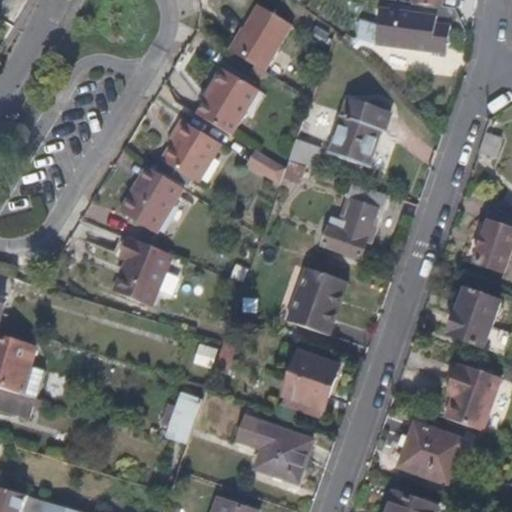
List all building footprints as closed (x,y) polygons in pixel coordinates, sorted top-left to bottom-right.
[(0,16),(13,25),(28,0),(4,0),(0,8),(0,16)] [(289,49),(303,27),(284,15),(268,5),(259,20),(248,36),(240,50),(248,56),(259,63),(275,72),(289,49)] [(449,40),(452,23),(438,20),(439,13),(435,12),(419,11),(382,8),(379,10),(377,24),(376,27),(376,36),(376,38),(376,41),(379,42),(400,43),(419,46),(448,48),(449,40)] [(369,47),(370,23),(355,23),(354,47),(369,47)] [(251,118),(267,92),(245,78),(232,69),(220,89),(204,115),(240,137),(251,118)] [(386,130),(391,114),(385,112),(370,107),(349,100),(342,120),(331,153),(345,158),(365,166),(367,166),(370,159),(380,130),(384,130),(386,130)] [(213,158),(220,147),(224,142),(224,140),(220,136),(203,125),(187,115),(172,138),(174,140),(164,157),(176,164),(200,179),(205,170),(213,158)] [(243,166),(276,184),(285,168),(252,150),(243,166)] [(308,180),(310,173),(304,171),(306,167),(292,161),(290,166),(289,169),(287,174),(286,179),(301,183),(302,179),(308,180)] [(145,184),(154,170),(147,166),(139,180),(145,184)] [(154,235),(184,189),(166,177),(154,170),(145,184),(139,180),(118,212),(154,235)] [(365,241),(377,209),(383,210),(389,196),(353,182),(351,189),(349,194),(348,199),(355,202),(347,221),(340,218),(335,217),(332,217),(322,244),(355,255),(360,257),(364,246),(365,241)] [(347,221),(355,202),(348,199),(344,210),(340,218),(347,221)] [(502,273),(511,245),(511,213),(495,207),(491,220),(488,221),(479,251),(474,262),(483,265),(502,273)] [(375,233),(383,210),(377,209),(365,241),(370,243),(372,243),(375,233)] [(149,311),(172,259),(127,238),(118,260),(124,262),(110,294),(149,311)] [(345,308),(354,284),(352,283),(343,280),(327,275),(311,269),(309,271),(301,296),(292,320),(292,322),(306,327),(334,337),(337,330),(345,308)] [(28,292),(31,282),(18,279),(16,280),(14,291),(17,292),(22,294),(26,294),(28,292)] [(485,346),(501,302),(466,289),(458,311),(449,334),(457,336),(485,346)] [(219,358),(225,342),(206,337),(189,331),(175,327),(169,341),(192,349),(213,355),(219,358)] [(29,366),(35,348),(0,337),(0,385),(37,397),(45,371),(29,366)] [(227,371),(236,346),(225,342),(219,358),(217,363),(216,366),(216,367),(227,371)] [(201,382),(208,364),(204,363),(166,350),(160,369),(201,382)] [(325,409),(340,365),(312,357),(303,353),(300,353),(298,356),(291,377),(286,393),(285,396),(286,398),(288,399),(289,398),(307,405),(324,410),(325,409)] [(492,409),(504,378),(475,366),(464,362),(462,367),(457,364),(455,364),(448,383),(456,387),(452,396),(444,417),(484,430),(492,409)] [(207,393),(210,381),(213,375),(216,367),(216,366),(208,364),(201,382),(160,369),(157,377),(170,381),(186,386),(197,390),(207,393)] [(452,396),(456,387),(448,383),(444,393),(452,396)] [(0,407),(11,411),(17,392),(0,386),(0,407)] [(32,417),(36,398),(17,392),(11,411),(32,417)] [(188,444),(200,408),(204,400),(189,395),(182,392),(177,407),(169,403),(161,422),(170,426),(166,437),(188,444)] [(307,405),(289,398),(288,399),(285,405),(304,412),(307,405)] [(449,483),(464,440),(416,423),(410,438),(407,448),(404,455),(402,462),(401,465),(415,471),(449,483)] [(303,472),(313,441),(307,439),(288,432),(277,428),(272,427),(270,428),(263,448),(257,466),(257,469),(296,482),(299,483),(299,482),(303,472)] [(407,448),(410,438),(404,435),(402,435),(399,444),(407,448)] [(77,511),(47,503),(10,491),(0,488),(0,511),(77,511)] [(398,511),(436,511),(438,506),(399,492),(397,492),(395,494),(390,509),(398,511)] [(260,511),(261,510),(258,509),(249,506),(222,496),(220,496),(214,511),(260,511)] [(174,511),(178,501),(168,499),(166,505),(163,511),(174,511)]
